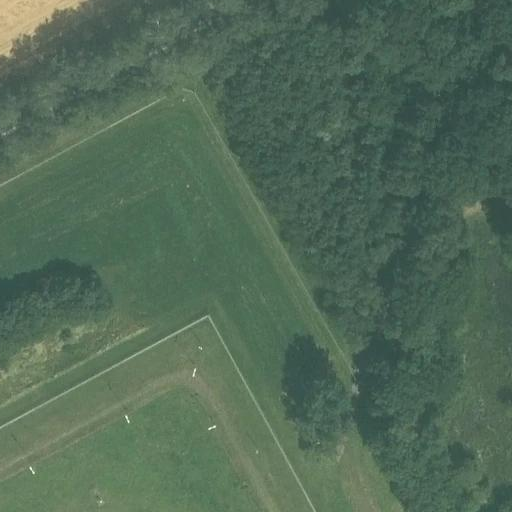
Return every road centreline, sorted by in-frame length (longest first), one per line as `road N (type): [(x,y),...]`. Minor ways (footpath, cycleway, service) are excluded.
road 1 (unclassified): [(214,0),(0,116)]
road 2 (unclassified): [(348,0),(511,155)]
